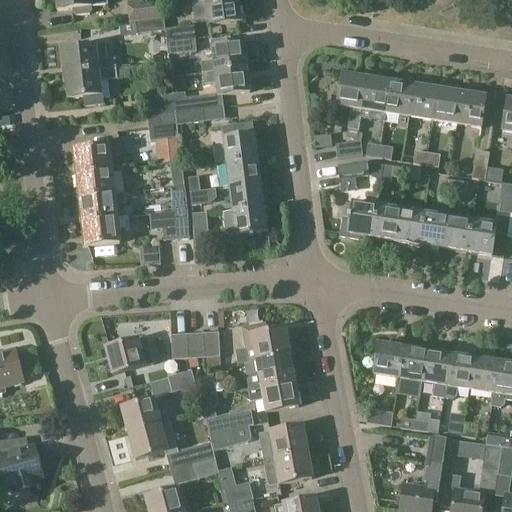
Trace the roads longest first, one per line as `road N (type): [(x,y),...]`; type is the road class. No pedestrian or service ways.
road 1 (residential): [(48,300),(10,0)]
road 2 (residential): [(268,14),(304,285)]
road 3 (residential): [(304,285),(48,300)]
road 4 (residential): [(511,52),(268,14)]
road 5 (residential): [(358,511),(304,285)]
road 6 (residential): [(104,511),(48,300)]
road 7 (residential): [(511,312),(304,285)]
